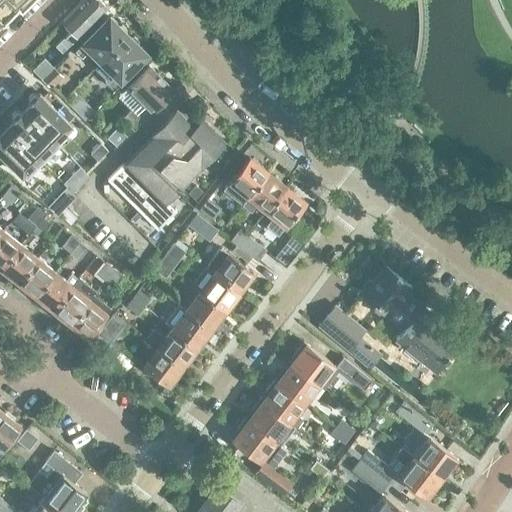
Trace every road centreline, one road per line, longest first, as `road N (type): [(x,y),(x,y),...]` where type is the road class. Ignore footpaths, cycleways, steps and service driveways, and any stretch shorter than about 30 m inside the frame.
road 1 (residential): [(159,466),(369,192)]
road 2 (residential): [(369,192),(259,110),(157,0)]
road 3 (residential): [(511,295),(369,192)]
road 4 (residential): [(159,466),(50,378)]
